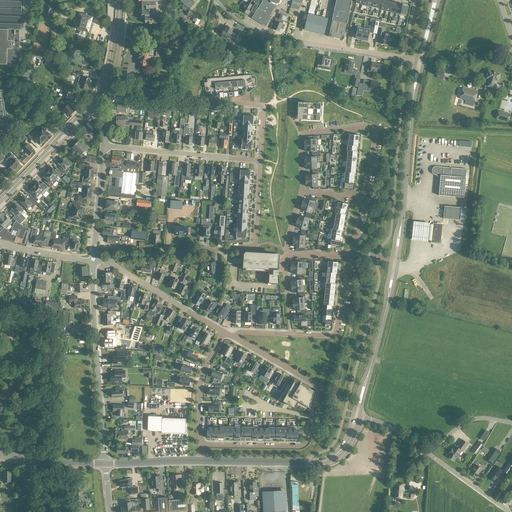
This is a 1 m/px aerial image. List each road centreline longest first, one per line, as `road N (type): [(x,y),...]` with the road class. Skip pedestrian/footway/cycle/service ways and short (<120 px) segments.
road 1 (residential): [(103,260),(255,246),(260,160)]
road 2 (residential): [(416,60),(275,39),(215,0)]
road 3 (unclassified): [(104,463),(93,259)]
road 4 (residential): [(260,160),(103,145)]
road 5 (residential): [(362,198),(376,131),(360,125),(299,134)]
road 6 (residential): [(224,332),(103,260)]
road 7 (residential): [(260,160),(263,105),(180,98)]
road 8 (residential): [(312,418),(321,387),(232,336)]
road 9 (residential): [(201,445),(299,447),(312,418)]
road 10 (residential): [(290,334),(335,332),(351,254)]
